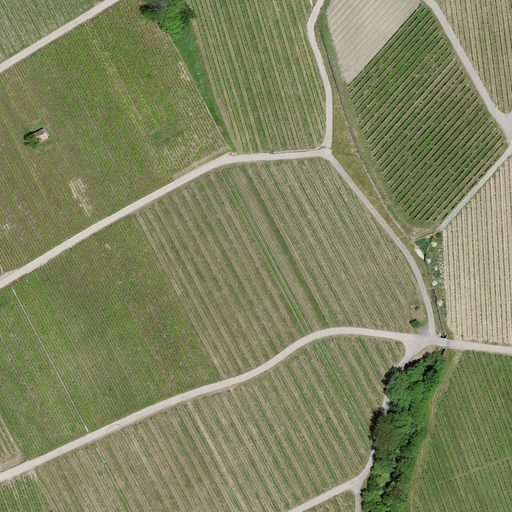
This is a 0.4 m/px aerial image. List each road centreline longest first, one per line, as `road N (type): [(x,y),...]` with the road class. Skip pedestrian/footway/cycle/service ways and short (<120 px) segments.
road 1 (track): [(321,0),(311,22),(329,90),(325,151),(228,159),(0,285)]
road 2 (track): [(433,339),(339,329),(0,474)]
road 3 (track): [(296,511),(358,480),(373,459),(390,382),(419,337)]
road 4 (track): [(325,151),(417,272),(433,339)]
road 5 (track): [(511,134),(429,0)]
road 6 (track): [(0,68),(113,0)]
